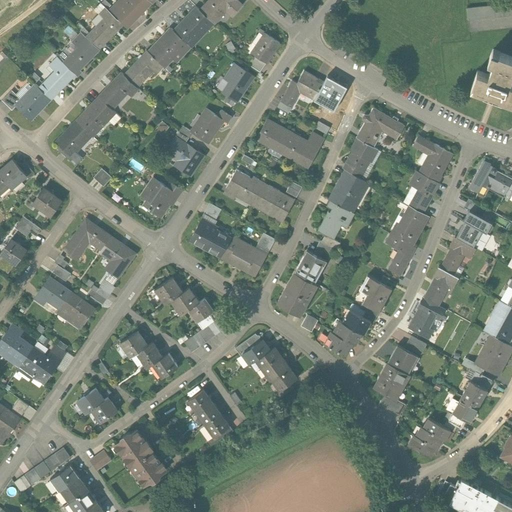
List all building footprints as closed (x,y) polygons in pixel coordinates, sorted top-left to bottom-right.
[(104,0),(101,3),(105,8),(106,8),(110,4),(106,0),(104,0)] [(151,3),(147,0),(119,0),(109,11),(123,25),(127,28),(151,3)] [(210,0),(205,6),(205,5),(200,10),(214,23),(214,24),(226,11),(232,17),(242,5),(236,0),(210,0)] [(100,14),(105,8),(101,3),(90,14),(99,23),(104,18),(100,14)] [(511,3),(466,9),(468,20),(511,15),(511,3)] [(180,29),(176,33),(189,46),(203,31),(205,33),(214,23),(200,10),(196,7),(178,27),(180,29)] [(100,50),(123,25),(109,11),(106,8),(105,8),(100,14),(104,18),(99,23),(89,33),(86,36),(100,50)] [(76,27),(82,33),(86,36),(89,33),(79,24),(76,27)] [(65,30),(75,40),(80,34),(70,25),(65,30)] [(190,47),(189,46),(176,33),(173,30),(165,39),(163,37),(148,52),(164,67),(165,68),(172,60),(175,63),(190,47)] [(76,74),(100,50),(86,36),(82,33),(80,34),(75,40),(80,45),(63,63),(76,74)] [(280,43),(265,33),(251,53),(256,57),(267,64),(280,43)] [(231,42),(225,45),(231,54),(237,51),(231,42)] [(139,61),(125,76),(138,88),(154,71),(157,74),(164,67),(148,52),(147,51),(138,60),(139,61)] [(471,87),(485,92),(487,91),(501,96),(502,98),(511,101),(511,83),(510,83),(511,76),(511,57),(500,53),(499,54),(492,52),(488,61),(493,63),(488,75),(477,71),(471,87)] [(52,100),(76,74),(63,63),(58,57),(50,65),(55,70),(39,87),(51,99),(52,100)] [(267,64),(256,57),(250,66),(260,73),(267,64)] [(255,77),(235,63),(224,79),(229,82),(222,92),(228,96),(237,102),(238,103),(255,77)] [(324,82),(304,72),(298,82),(293,80),(281,101),(292,107),(297,97),(300,92),(306,96),(314,100),(324,82)] [(122,73),(99,97),(112,109),(127,93),(131,97),(139,88),(138,88),(125,76),(122,73)] [(30,79),(36,84),(40,80),(34,74),(30,79)] [(344,93),(324,82),(314,100),(321,104),(323,102),(335,108),(333,111),(334,111),(344,93)] [(21,99),(32,89),(27,84),(16,95),(21,99)] [(42,109),(51,99),(39,87),(36,84),(32,89),(21,99),(16,105),(16,106),(31,120),(37,114),(36,113),(41,108),(42,109)] [(7,105),(16,95),(11,90),(2,100),(7,105)] [(304,101),(306,96),(300,92),(297,97),(304,101)] [(21,99),(16,95),(7,105),(12,110),(16,106),(16,105),(21,99)] [(234,107),(237,102),(228,96),(225,101),(234,107)] [(99,97),(77,121),(92,135),(93,136),(109,120),(116,113),(112,109),(99,97)] [(289,113),(292,107),(281,101),(278,107),(289,113)] [(193,133),(209,144),(225,120),(218,116),(207,108),(201,116),(204,118),(194,132),(191,131),(193,133)] [(373,108),(359,132),(373,140),(379,130),(395,139),(403,124),(373,108)] [(218,116),(225,120),(229,123),(233,118),(222,111),(218,116)] [(120,117),(116,113),(109,120),(113,124),(120,117)] [(293,134),(267,120),(257,139),(271,147),(282,153),(293,134)] [(77,121),(56,142),(60,145),(58,147),(68,156),(67,157),(76,166),(83,158),(74,150),(84,140),(86,141),(92,135),(77,121)] [(319,122),(315,128),(326,134),(330,128),(319,122)] [(184,126),(180,132),(189,138),(193,133),(191,131),(184,126)] [(180,132),(176,137),(185,144),(189,138),(180,132)] [(376,141),(373,140),(359,132),(356,138),(357,138),(373,147),(376,141)] [(309,142),(293,134),(282,153),(309,168),(319,148),(309,142)] [(310,140),(320,146),(324,140),(313,134),(310,140)] [(419,149),(425,139),(418,135),(412,146),(419,149)] [(191,176),(205,156),(188,145),(185,144),(176,137),(166,152),(184,165),(181,170),(191,176)] [(346,164),(343,169),(346,170),(364,180),(380,151),(373,147),(357,138),(353,146),(355,148),(346,164)] [(424,167),(440,176),(440,175),(452,154),(435,144),(435,145),(425,140),(426,139),(425,139),(419,149),(430,155),(424,166),(424,167)] [(309,142),(319,148),(320,146),(310,140),(309,142)] [(279,158),(282,153),(271,147),(268,152),(279,158)] [(244,155),(241,160),(251,166),(254,160),(244,155)] [(21,168),(13,159),(3,167),(4,168),(0,171),(0,175),(9,186),(11,188),(20,180),(26,175),(26,174),(21,168)] [(491,165),(483,161),(469,188),(485,197),(489,189),(504,198),(511,182),(511,176),(508,175),(508,176),(502,173),(501,175),(496,172),(496,170),(496,169),(496,168),(495,168),(494,167),(493,167),(493,168),(492,168),(491,170),(489,168),(491,165)] [(21,168),(26,174),(26,175),(28,177),(34,172),(26,164),(21,168)] [(420,172),(438,183),(442,176),(440,175),(440,176),(424,167),(424,166),(423,166),(420,172)] [(103,187),(111,178),(101,169),(93,178),(103,187)] [(125,169),(117,178),(120,181),(128,172),(125,169)] [(252,179),(236,170),(227,188),(237,194),(253,202),(263,184),(264,182),(253,177),(252,179)] [(364,180),(346,170),(343,176),(366,188),(369,183),(364,180)] [(416,209),(423,213),(427,205),(426,204),(438,183),(420,172),(418,172),(415,177),(413,176),(409,184),(413,187),(418,190),(410,206),(416,209)] [(0,193),(9,186),(0,175),(0,193)] [(329,199),(328,200),(330,201),(352,213),(353,212),(350,210),(356,200),(359,202),(366,188),(343,176),(342,175),(337,184),(341,186),(339,190),(338,189),(331,201),(329,199)] [(168,188),(153,178),(141,196),(147,200),(143,206),(161,218),(170,205),(172,207),(176,201),(164,193),(168,188)] [(20,180),(11,188),(15,193),(24,185),(20,180)] [(164,193),(176,201),(183,190),(171,182),(168,188),(164,193)] [(285,192),(296,198),(302,188),(291,182),(285,192)] [(268,187),(263,184),(253,202),(252,203),(284,220),(294,202),(278,193),(279,192),(268,186),(268,187)] [(404,203),(410,206),(418,190),(413,187),(404,203)] [(237,194),(227,188),(223,194),(234,200),(237,194)] [(60,201),(43,189),(33,204),(50,215),(60,201)] [(328,211),(317,231),(325,235),(334,240),(344,221),(350,224),(355,214),(352,213),(330,201),(327,207),(333,210),(331,213),(328,211)] [(210,203),(203,215),(215,222),(221,210),(210,203)] [(413,215),(416,209),(410,206),(407,212),(413,215)] [(413,215),(424,221),(427,215),(423,213),(416,209),(413,215)] [(457,239),(473,248),(474,248),(477,242),(478,242),(478,241),(478,240),(482,232),(487,234),(493,224),(469,211),(464,221),(466,223),(457,239)] [(390,234),(410,245),(424,221),(413,215),(407,212),(407,213),(399,229),(395,226),(390,234)] [(427,225),(432,226),(435,218),(430,216),(427,225)] [(40,229),(23,217),(19,223),(30,230),(36,234),(40,229)] [(206,249),(216,230),(218,228),(201,219),(190,240),(206,249)] [(96,230),(85,222),(65,250),(77,259),(83,251),(81,250),(87,240),(101,250),(110,237),(97,228),(96,230)] [(30,230),(19,223),(16,228),(26,235),(30,230)] [(231,238),(216,230),(206,249),(221,257),(231,238)] [(263,233),(257,244),(269,251),(275,240),(263,233)] [(386,243),(400,251),(394,262),(393,262),(389,269),(400,275),(404,268),(403,267),(414,247),(410,245),(390,234),(386,243)] [(340,244),(334,240),(325,235),(322,242),(333,248),(337,250),(340,244)] [(135,254),(110,237),(101,250),(100,253),(110,260),(104,269),(118,278),(135,254)] [(232,237),(231,238),(221,257),(255,276),(259,269),(259,270),(267,256),(258,251),(258,252),(254,250),(255,249),(246,245),(245,245),(232,238),(232,237)] [(473,248),(457,239),(455,238),(450,248),(451,249),(441,268),(441,269),(453,276),(454,275),(459,265),(464,256),(470,259),(476,249),(474,248),(473,248)] [(26,249),(11,239),(0,254),(4,256),(0,262),(0,267),(8,273),(14,263),(16,264),(26,249)] [(329,254),(333,248),(322,242),(320,241),(317,247),(329,254)] [(320,274),(327,261),(307,250),(295,272),(315,283),(313,281),(317,272),(320,274)] [(347,257),(341,254),(336,261),(343,265),(347,257)] [(58,266),(64,269),(68,264),(63,260),(65,258),(60,255),(54,263),(58,266)] [(454,275),(459,278),(465,268),(459,265),(454,275)] [(64,269),(58,266),(53,272),(67,282),(71,275),(64,269)] [(424,298),(439,306),(449,286),(454,288),(459,278),(454,275),(453,276),(441,269),(441,268),(439,267),(433,277),(435,278),(424,298)] [(317,285),(315,283),(295,272),(277,304),(300,316),(317,285)] [(392,289),(368,275),(360,290),(367,294),(363,303),(379,312),(392,289)] [(59,283),(50,277),(39,292),(38,293),(48,299),(60,308),(71,293),(59,284),(59,283)] [(107,277),(104,281),(112,286),(114,282),(107,277)] [(173,277),(155,289),(165,304),(171,300),(183,292),(173,277)] [(86,285),(90,288),(94,283),(89,280),(86,285)] [(104,281),(100,287),(109,294),(114,288),(112,286),(104,281)] [(94,283),(90,288),(96,292),(100,287),(94,283)] [(100,287),(96,292),(106,299),(109,294),(100,287)] [(93,298),(96,292),(90,288),(87,294),(93,298)] [(183,292),(171,300),(182,315),(189,309),(199,302),(189,288),(183,292)] [(106,299),(96,292),(93,298),(102,304),(106,299)] [(48,299),(38,293),(34,298),(44,305),(48,299)] [(84,301),(71,293),(60,308),(60,309),(83,325),(94,309),(83,302),(84,301)] [(417,309),(407,328),(429,340),(434,331),(429,328),(434,318),(439,321),(445,310),(439,306),(438,306),(424,299),(424,298),(423,297),(417,309)] [(199,302),(189,309),(198,321),(209,313),(214,310),(213,309),(205,298),(199,302)] [(509,344),(511,339),(511,307),(508,305),(500,301),(483,331),(491,335),(509,344)] [(379,312),(363,303),(360,308),(366,311),(376,317),(379,312)] [(214,310),(209,313),(214,321),(218,319),(223,315),(226,313),(219,305),(213,309),(214,310)] [(350,309),(344,322),(362,332),(364,334),(371,322),(371,321),(363,316),(350,309)] [(366,311),(363,316),(371,321),(371,322),(373,323),(376,317),(366,311)] [(214,321),(209,313),(198,321),(203,329),(208,326),(213,322),(214,321)] [(318,320),(308,314),(302,325),(312,330),(318,320)] [(218,319),(225,328),(229,325),(223,315),(218,319)] [(218,319),(214,321),(213,322),(220,332),(225,328),(218,319)] [(340,320),(334,332),(353,343),(355,344),(362,332),(344,322),(340,320)] [(215,335),(220,332),(213,322),(208,326),(215,335)] [(12,325),(9,330),(19,337),(23,332),(12,325)] [(36,330),(41,333),(44,328),(39,325),(36,330)] [(210,339),(215,335),(208,326),(203,329),(210,339)] [(205,342),(210,339),(203,329),(198,332),(205,342)] [(19,337),(9,330),(0,341),(0,353),(19,367),(33,347),(19,337)] [(138,352),(148,345),(138,331),(121,343),(131,357),(138,352)] [(346,355),(353,343),(334,332),(332,331),(325,343),(346,355)] [(200,345),(205,342),(198,332),(193,336),(200,345)] [(184,342),(188,339),(185,334),(177,339),(181,345),(184,342)] [(243,353),(261,341),(259,339),(260,336),(257,335),(255,334),(235,348),(241,356),(243,354),(243,353)] [(42,335),(38,340),(47,346),(50,341),(42,335)] [(485,369),(499,377),(511,352),(511,345),(511,346),(511,345),(509,344),(491,335),(475,364),(485,369)] [(195,349),(200,345),(193,336),(188,339),(195,349)] [(413,337),(407,347),(418,353),(423,343),(413,337)] [(195,349),(188,339),(184,342),(191,352),(195,349)] [(270,350),(263,339),(261,341),(243,353),(243,354),(250,364),(256,360),(270,350)] [(61,341),(57,345),(65,350),(68,346),(61,341)] [(147,368),(155,363),(164,356),(153,341),(148,345),(138,352),(144,360),(142,361),(147,368)] [(66,353),(55,345),(47,357),(54,361),(58,364),(66,353)] [(388,362),(409,374),(418,357),(397,345),(388,362)] [(47,357),(33,347),(19,367),(18,368),(32,379),(33,376),(44,384),(55,368),(51,365),(54,361),(47,357)] [(270,350),(256,360),(262,368),(264,370),(281,358),(274,347),(270,350)] [(142,361),(144,360),(138,352),(131,357),(137,365),(142,361)] [(169,352),(164,356),(155,363),(164,376),(162,377),(163,377),(179,366),(169,352)] [(281,358),(264,370),(271,381),(272,380),(289,368),(281,358)] [(485,369),(475,364),(466,358),(462,365),(469,368),(482,375),(485,369)] [(262,368),(256,360),(250,364),(256,372),(262,368)] [(381,375),(403,387),(410,375),(409,374),(388,362),(381,375)] [(102,363),(97,367),(104,376),(108,373),(102,363)] [(289,368),(272,380),(279,391),(290,383),(296,379),(289,368)] [(478,382),(482,375),(469,368),(464,376),(469,379),(470,378),(478,382)] [(396,400),(403,387),(381,375),(374,388),(384,394),(390,397),(395,399),(396,400)] [(488,390),(493,381),(482,375),(478,382),(477,384),(488,390)] [(479,406),(488,390),(477,384),(471,381),(462,397),(479,406)] [(290,383),(279,391),(283,396),(293,388),(290,383)] [(87,413),(92,409),(104,400),(96,389),(79,402),(87,413)] [(188,401),(197,413),(212,402),(203,390),(188,401)] [(234,392),(230,396),(236,405),(241,402),(234,392)] [(390,397),(384,394),(379,404),(384,407),(390,397)] [(390,397),(384,407),(389,410),(395,399),(390,397)] [(470,422),(479,406),(462,397),(458,403),(453,399),(447,409),(453,412),(453,413),(466,420),(470,422)] [(107,398),(104,400),(92,409),(101,422),(117,411),(111,403),(107,398)] [(18,399),(12,408),(22,415),(28,406),(18,399)] [(396,400),(395,399),(389,410),(395,413),(400,402),(396,400)] [(197,413),(205,425),(220,414),(212,402),(197,413)] [(406,405),(400,402),(395,413),(400,415),(406,405)] [(19,419),(0,405),(0,429),(8,435),(19,419)] [(452,415),(465,422),(466,420),(453,413),(452,415)] [(229,426),(220,414),(205,425),(214,437),(220,433),(229,426)] [(448,422),(457,427),(462,429),(466,422),(465,422),(452,415),(448,422)] [(421,427),(445,440),(449,442),(453,433),(450,431),(443,427),(428,419),(430,421),(426,429),(421,427)] [(450,431),(453,433),(457,427),(448,422),(446,421),(443,427),(450,431)] [(214,437),(205,425),(199,429),(208,441),(214,437)] [(414,435),(438,448),(443,439),(445,441),(445,440),(421,427),(423,428),(418,437),(414,435)] [(153,452),(137,429),(131,433),(128,433),(121,437),(121,440),(115,445),(131,467),(153,452)] [(214,437),(208,441),(212,446),(224,437),(220,433),(214,437)] [(409,444),(408,445),(430,457),(431,456),(435,447),(438,449),(438,448),(414,435),(413,435),(415,436),(411,445),(409,444)] [(58,451),(65,461),(70,458),(63,448),(58,451)] [(54,455),(60,465),(65,461),(58,451),(54,455)] [(111,460),(104,451),(89,461),(96,471),(111,460)] [(166,471),(153,452),(131,467),(144,486),(150,482),(154,482),(160,478),(160,475),(166,471)] [(49,458),(55,468),(60,465),(54,455),(49,458)] [(44,462),(51,471),(55,468),(49,458),(44,462)] [(39,465),(46,475),(51,471),(44,462),(39,465)] [(34,469),(41,478),(46,475),(39,465),(34,469)] [(61,490),(79,477),(70,465),(50,479),(59,491),(61,490)] [(34,469),(29,472),(36,482),(41,478),(34,469)] [(29,472),(24,476),(31,485),(36,482),(29,472)] [(24,476),(19,479),(26,489),(31,485),(24,476)] [(88,489),(79,477),(61,490),(70,502),(88,489)] [(511,511),(511,504),(462,478),(457,487),(452,497),(450,501),(470,511),(511,511)] [(19,479),(14,483),(21,492),(26,489),(19,479)] [(452,497),(457,487),(445,481),(439,492),(445,495),(446,494),(452,497)] [(81,511),(96,502),(88,489),(70,502),(76,511),(81,511)] [(103,511),(96,502),(81,511),(103,511)]
